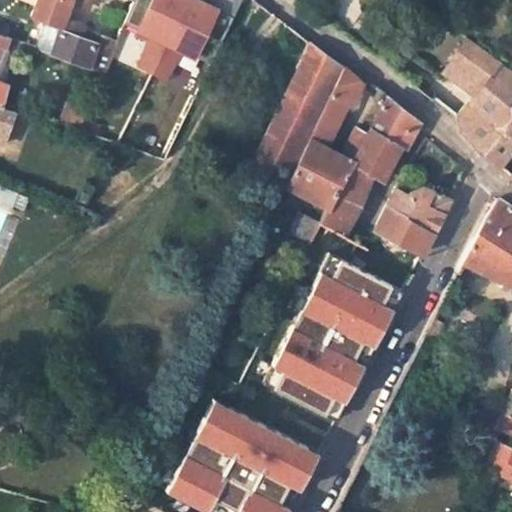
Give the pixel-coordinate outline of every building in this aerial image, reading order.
[(69,2),(64,0),(37,0),(33,13),(47,17),(36,46),(49,50),(58,26),(86,37),(88,30),(90,25),(64,16),(69,2)] [(131,0),(124,17),(167,37),(184,0),(131,0)] [(213,58),(238,7),(222,0),(184,0),(167,37),(213,58)] [(101,72),(114,40),(88,30),(86,37),(58,26),(49,50),(101,72)] [(0,107),(1,108),(2,105),(8,85),(0,82),(0,46),(5,48),(9,38),(1,34),(0,33),(0,107)] [(497,164),(511,146),(511,145),(511,71),(466,38),(443,71),(457,81),(474,94),(460,115),(497,164)] [(310,39),(249,164),(286,183),(344,64),(310,39)] [(179,56),(170,84),(188,90),(197,62),(179,56)] [(342,153),(326,144),(358,74),(344,64),(286,183),(329,205),(352,159),(342,153)] [(443,71),(435,82),(450,92),(457,81),(443,71)] [(415,116),(387,95),(370,127),(400,143),(415,116)] [(0,142),(3,143),(14,109),(2,105),(1,108),(0,107),(0,142)] [(368,131),(356,125),(342,153),(352,159),(354,160),(368,131)] [(352,159),(329,205),(321,220),(345,233),(360,202),(356,200),(371,171),(380,177),(400,143),(370,127),(368,131),(354,160),(352,159)] [(409,183),(405,190),(392,182),(372,225),(419,250),(447,195),(416,180),(409,183)] [(8,186),(2,198),(23,208),(29,195),(8,186)] [(511,205),(498,194),(482,213),(459,260),(511,286),(511,205)] [(336,415),(402,285),(329,248),(263,377),(336,415)] [(429,338),(437,322),(429,318),(421,334),(429,338)] [(511,389),(494,424),(511,433),(511,389)] [(167,486),(219,511),(286,511),(291,502),(281,496),(290,478),(301,483),(319,447),(214,393),(167,486)] [(511,452),(511,448),(498,441),(485,465),(501,473),(511,452)] [(511,452),(501,473),(500,475),(511,480),(511,452)]
